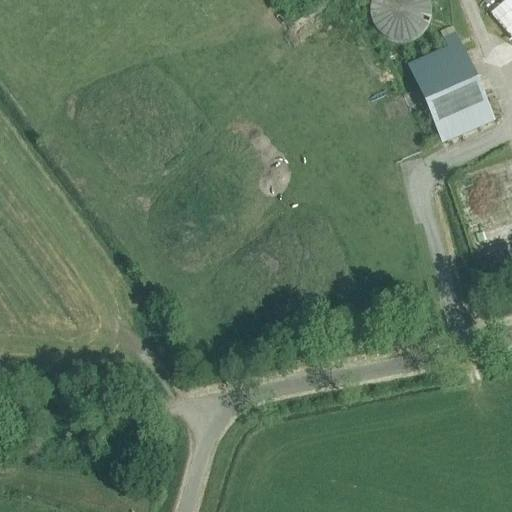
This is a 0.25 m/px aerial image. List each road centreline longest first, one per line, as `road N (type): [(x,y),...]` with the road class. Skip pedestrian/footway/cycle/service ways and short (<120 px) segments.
road 1 (unclassified): [(184,511),(208,404),(511,337)]
road 2 (track): [(208,404),(0,409)]
